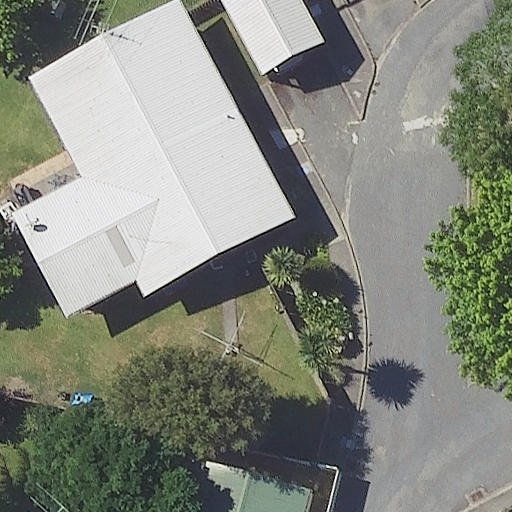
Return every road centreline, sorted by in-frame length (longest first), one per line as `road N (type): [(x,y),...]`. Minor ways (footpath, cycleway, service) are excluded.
road 1 (residential): [(392,484),(407,304),(399,137),(409,92),(433,52),(465,23),(511,3)]
road 2 (residential): [(511,422),(392,484)]
